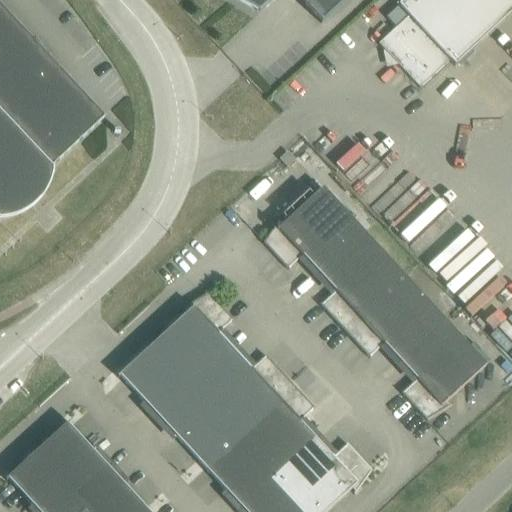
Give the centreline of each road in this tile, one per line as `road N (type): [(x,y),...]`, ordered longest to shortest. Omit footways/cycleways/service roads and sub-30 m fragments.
road 1 (unknown): [(103,376),(229,273),(400,450),(400,462),(347,511)]
road 2 (unclassified): [(0,366),(124,244),(152,208),(165,172),(168,87),(153,47),(111,0)]
road 3 (unknown): [(81,395),(190,511)]
